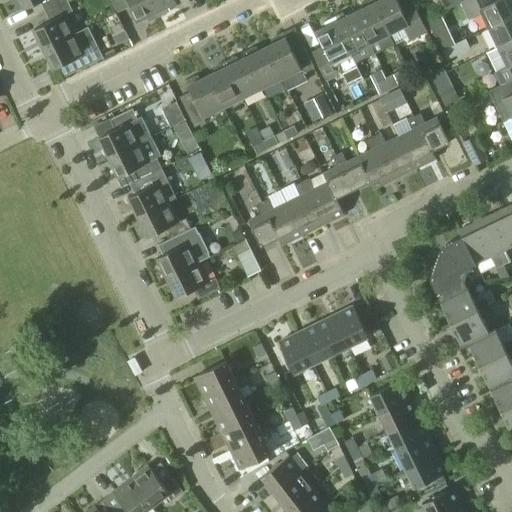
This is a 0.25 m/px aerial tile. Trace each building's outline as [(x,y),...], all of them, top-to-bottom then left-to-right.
[(20,0),(24,9),(41,1),(46,11),(67,0),(20,0)] [(44,49),(76,33),(67,14),(73,10),(68,0),(67,0),(46,11),(51,21),(34,29),(44,49)] [(112,0),(118,11),(130,5),(137,21),(148,16),(150,21),(160,16),(151,0),(112,0)] [(151,0),(160,16),(169,11),(167,7),(177,2),(176,0),(151,0)] [(370,43),(389,33),(372,0),(365,0),(361,2),(364,7),(355,11),(370,43)] [(401,8),(397,0),(372,0),(389,33),(404,26),(410,39),(427,31),(413,2),(401,8)] [(441,0),(446,10),(461,2),(466,0),(441,0)] [(511,0),(466,0),(461,2),(469,19),(482,13),(489,27),(511,16),(511,0)] [(370,43),(355,11),(345,16),(343,12),(333,16),(351,53),(370,43)] [(357,65),(351,53),(333,16),(323,21),(326,26),(315,31),(323,47),(312,52),(327,81),(357,65)] [(436,35),(448,29),(442,16),(429,22),(436,35)] [(511,16),(489,27),(498,47),(511,39),(511,16)] [(75,71),(97,60),(93,50),(99,48),(89,27),(76,33),(44,49),(54,68),(70,60),(75,71)] [(125,30),(112,36),(117,44),(129,38),(125,30)] [(304,46),(295,30),(285,35),(284,32),(274,37),(276,42),(266,46),(281,78),(301,68),(303,73),(315,67),(304,46)] [(501,84),(511,78),(511,39),(498,47),(486,52),(495,69),(493,70),(500,84),(501,84)] [(448,60),(461,53),(456,43),(442,50),(448,60)] [(281,78),(266,46),(256,51),(254,47),(244,51),(262,87),(281,78)] [(262,87),(244,51),(244,52),(246,56),(236,61),(234,56),(225,61),(243,97),(262,87)] [(223,107),(243,97),(225,61),(215,66),(218,70),(208,75),(223,107)] [(392,87),(404,82),(399,71),(387,77),(392,87)] [(223,107),(208,75),(198,80),(195,75),(185,80),(191,91),(180,96),(195,126),(206,121),(203,116),(223,107)] [(387,77),(375,84),(380,94),(392,87),(387,77)] [(511,78),(501,84),(488,90),(503,122),(511,117),(511,78)] [(448,108),(461,101),(454,85),(440,92),(448,108)] [(387,112),(407,102),(400,88),(380,98),(381,100),(387,112)] [(177,99),(163,105),(172,127),(186,121),(177,99)] [(327,101),(310,109),(316,121),(333,113),(327,101)] [(110,118),(115,129),(99,137),(109,156),(152,136),(142,116),(138,118),(133,108),(110,118)] [(431,151),(432,151),(450,142),(437,117),(426,123),(421,112),(414,116),(431,151)] [(436,158),(432,151),(431,151),(414,116),(407,119),(407,118),(393,124),(399,136),(414,168),(436,158)] [(511,117),(503,122),(511,138),(511,117)] [(185,121),(174,127),(180,138),(190,132),(185,121)] [(299,133),(294,125),(283,130),(287,139),(299,133)] [(386,142),(381,132),(374,135),(395,178),(414,168),(399,136),(386,142)] [(274,135),(264,140),(268,148),(279,143),(275,134),(274,135)] [(376,187),(395,178),(374,135),(366,139),(371,150),(360,155),(376,187)] [(134,168),(140,179),(162,168),(157,158),(161,155),(152,136),(109,156),(118,176),(134,168)] [(475,164),(487,158),(476,136),(465,141),(475,164)] [(257,153),(268,148),(264,140),(253,145),(257,153)] [(336,155),(353,190),(371,181),(359,156),(347,161),(342,152),(336,155)] [(337,198),(353,190),(336,155),(330,157),(335,167),(323,173),(327,182),(335,198),(337,198)] [(170,201),(176,198),(162,168),(140,179),(131,183),(136,193),(128,197),(138,217),(170,201)] [(302,182),(322,224),(344,214),(337,198),(335,198),(327,182),(323,173),(310,180),(310,178),(302,182)] [(303,234),(322,224),(302,182),(282,192),(287,202),(303,234)] [(278,237),(282,244),(303,234),(287,202),(274,208),(269,198),(263,201),(280,236),(278,237)] [(180,220),(170,201),(138,217),(148,236),(164,228),(169,238),(191,228),(192,228),(186,217),(180,220)] [(256,204),(261,214),(249,221),(261,246),(278,237),(280,236),(263,201),(256,204)] [(503,264),(510,261),(505,249),(511,246),(511,224),(504,208),(481,219),(503,264)] [(503,264),(481,219),(458,230),(461,237),(475,266),(475,265),(475,264),(490,257),(496,268),(503,264)] [(193,232),(191,228),(169,238),(159,244),(164,254),(158,257),(167,277),(199,261),(211,255),(201,234),(200,235),(197,230),(193,232)] [(240,229),(233,233),(237,243),(245,239),(240,229)] [(439,299),(466,286),(468,285),(475,266),(461,237),(442,246),(430,280),(439,299)] [(209,281),(199,261),(167,277),(177,296),(193,289),(194,288),(199,299),(221,288),(216,278),(209,281)] [(474,302),(466,286),(439,299),(450,323),(489,304),(485,296),(474,302)] [(488,331),(482,318),(493,312),(489,304),(450,323),(462,346),(468,343),(496,330),(495,328),(488,331)] [(350,345),(368,336),(353,305),(334,314),(350,345)] [(331,354),(350,345),(334,314),(316,323),(331,354)] [(313,363),(331,354),(316,323),(297,332),(313,363)] [(511,338),(502,343),(496,330),(468,343),(479,365),(511,348),(511,338)] [(297,332),(279,341),(294,372),(313,363),(297,332)] [(258,357),(267,353),(262,343),(253,348),(258,357)] [(490,387),(511,376),(511,363),(510,360),(511,358),(511,348),(479,365),(490,387)] [(391,353),(381,358),(387,370),(397,365),(391,353)] [(203,395),(235,379),(226,361),(194,376),(203,395)] [(368,382),(377,378),(373,369),(364,374),(368,382)] [(359,387),(368,382),(364,374),(355,378),(359,387)] [(278,375),(269,380),(274,389),(283,385),(278,375)] [(511,376),(490,387),(501,410),(511,404),(511,376)] [(212,413),(244,398),(235,379),(203,395),(212,413)] [(410,397),(401,379),(369,394),(378,413),(410,397)] [(281,403),(290,399),(283,385),(274,389),(281,403)] [(336,387),(327,392),(331,400),(340,396),(336,387)] [(327,392),(317,397),(321,405),(322,405),(331,400),(327,392)] [(419,416),(410,397),(378,413),(387,431),(419,416)] [(253,416),(244,398),(212,413),(222,432),(253,416)] [(511,433),(511,432),(511,404),(501,410),(511,433)] [(290,421),(298,417),(294,408),(285,412),(290,421)] [(336,423),(344,419),(340,410),(331,414),(336,423)] [(269,427),(262,414),(254,418),(253,416),(222,432),(231,450),(262,435),(260,432),(269,427)] [(428,435),(419,416),(387,431),(396,450),(428,435)] [(294,431),(303,427),(298,417),(290,421),(294,431)] [(322,430),(319,432),(325,443),(329,451),(340,445),(330,426),(322,430)] [(240,469),(271,453),(262,435),(231,450),(240,469)] [(437,453),(428,435),(396,450),(405,468),(437,453)] [(358,447),(353,437),(345,441),(349,451),(358,447)] [(349,451),(354,460),(363,456),(358,447),(349,451)] [(405,468),(414,487),(446,472),(437,453),(405,468)] [(274,492),(302,471),(289,455),(261,476),(274,492)] [(341,469),(349,464),(344,455),(336,459),(341,469)] [(148,464),(130,477),(152,506),(169,492),(174,498),(183,490),(160,462),(152,469),(148,464)] [(345,478),(354,474),(349,464),(341,469),(345,478)] [(287,509),(314,487),(302,471),(274,492),(287,509)] [(376,483),(371,474),(362,478),(367,487),(376,483)] [(113,491),(104,498),(114,511),(143,511),(152,506),(130,477),(113,491)] [(367,487),(372,497),(380,493),(376,483),(367,487)] [(289,511),(316,511),(327,504),(314,487),(287,509),(289,511)] [(426,511),(449,511),(462,506),(453,487),(422,502),(426,511)] [(359,506),(368,502),(363,492),(354,496),(359,506)] [(95,505),(85,511),(114,511),(104,498),(95,505)] [(361,511),(370,511),(372,511),(368,502),(359,506),(361,511)]
